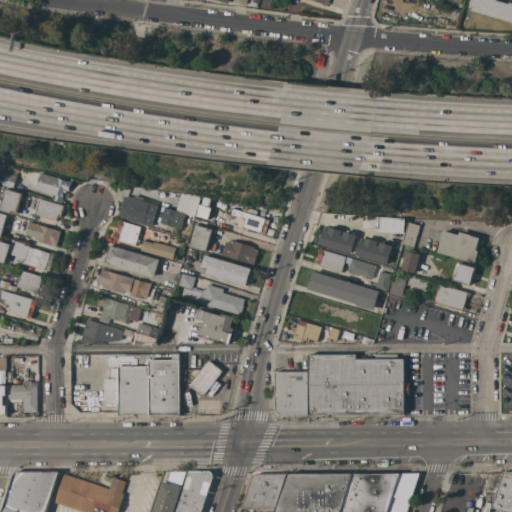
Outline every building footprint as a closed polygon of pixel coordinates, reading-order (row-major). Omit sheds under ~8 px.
[(511,21),(472,10),(474,0),(496,0),(509,4),(509,3),(511,3),(511,21)] [(71,182),(68,191),(66,190),(65,193),(63,192),(62,196),(63,196),(61,202),(53,200),(55,195),(35,189),(40,173),(71,182)] [(16,177),(13,188),(1,184),(3,174),(16,177)] [(21,193),(21,194),(22,195),(21,200),(20,200),(19,203),(20,203),(18,210),(17,209),(16,212),(15,211),(14,214),(0,210),(0,208),(1,206),(0,205),(0,199),(2,200),(6,189),(21,193)] [(120,217),(120,216),(118,215),(123,196),(126,197),(126,196),(133,198),(134,195),(144,198),(143,201),(158,205),(153,223),(154,224),(153,226),(152,225),(152,226),(120,217)] [(63,205),(63,208),(64,208),(62,213),(61,213),(60,217),(58,216),(57,219),(56,220),(34,214),(39,198),(63,205)] [(211,208),(208,219),(196,216),(200,204),(211,208)] [(160,222),(161,218),(158,217),(160,211),(163,212),(164,206),(186,214),(181,229),(160,222)] [(269,220),(265,234),(239,226),(241,221),(237,220),(237,216),(231,214),(233,208),(269,220)] [(0,212),(8,215),(5,225),(4,225),(1,236),(0,235),(0,212)] [(377,232),(378,229),(362,228),(363,216),(404,218),(403,233),(377,232)] [(137,239),(139,240),(138,242),(136,242),(135,245),(118,240),(118,241),(114,239),(116,233),(120,234),(121,231),(116,230),(120,219),(121,219),(121,220),(122,220),(122,221),(141,226),(137,239)] [(60,231),(56,246),(55,245),(54,246),(51,245),(52,244),(31,238),(31,236),(25,235),(29,221),(60,231)] [(413,248),(401,244),(407,222),(419,225),(413,248)] [(212,229),(206,250),(190,245),(196,224),(212,229)] [(319,244),(323,229),(327,231),(329,227),(341,230),(340,234),(342,235),(343,231),(356,235),(351,253),(319,244)] [(459,232),(470,235),(479,238),(478,244),(477,250),(478,251),(475,262),(438,252),(443,231),(458,235),(459,232)] [(355,255),(359,240),(363,241),(365,237),(377,241),(376,245),(378,246),(380,242),(392,246),(387,264),(355,255)] [(154,243),(154,242),(176,248),(172,259),(159,256),(159,252),(141,247),(143,240),(154,243)] [(222,255),(224,246),(223,245),(224,242),(225,242),(225,241),(226,242),(226,241),(230,242),(230,243),(231,240),(254,247),(253,250),(254,250),(254,249),(257,250),(257,251),(258,251),(258,252),(258,254),(257,254),(254,264),(222,255)] [(0,241),(10,244),(4,263),(0,261),(0,241)] [(154,277),(133,271),(132,272),(124,269),(124,268),(104,262),(107,251),(108,252),(110,245),(159,259),(154,277)] [(23,263),(28,246),(49,253),(50,252),(54,253),(49,271),(23,263)] [(320,265),(321,261),(316,260),(318,255),(317,255),(318,250),(320,251),(321,247),(322,247),(322,248),(324,249),(375,265),(375,267),(376,268),(376,270),(374,270),(372,279),(368,277),(367,279),(365,278),(366,277),(354,273),(353,275),(351,274),(352,273),(348,271),(349,266),(348,265),(348,263),(344,262),(341,272),(320,265)] [(414,273),(400,269),(406,250),(409,251),(410,248),(416,250),(415,253),(420,254),(414,273)] [(251,268),(249,274),(250,275),(248,280),(247,280),(246,285),(238,282),(238,281),(228,278),(228,280),(224,279),(224,278),(222,277),(223,273),(217,272),(220,259),(251,268)] [(473,273),(477,274),(475,279),(472,278),(470,284),(453,280),(454,277),(455,277),(458,266),(457,265),(458,263),(467,266),(467,264),(471,265),(471,267),(474,268),(473,273)] [(133,278),(129,292),(124,291),(123,293),(102,287),(103,284),(98,283),(102,269),(133,278)] [(21,270),(43,277),(38,294),(16,287),(21,270)] [(356,305),(357,303),(308,289),(313,271),(379,291),(374,310),(356,305)] [(387,291),(375,288),(380,271),(391,274),(387,291)] [(192,289),(179,285),(183,273),(196,277),(192,289)] [(428,279),(425,290),(407,285),(409,274),(428,279)] [(403,293),(406,294),(405,297),(389,293),(392,281),(395,282),(396,277),(407,280),(403,293)] [(0,286),(0,279),(10,282),(8,289),(0,286)] [(151,283),(147,297),(142,296),(141,298),(130,295),(135,279),(151,283)] [(223,289),(223,292),(245,299),(243,305),(243,306),(241,312),(240,314),(198,302),(200,296),(201,297),(203,289),(206,290),(207,284),(223,289)] [(434,302),(439,284),(471,293),(470,296),(467,296),(464,307),(466,308),(466,310),(434,302)] [(33,299),(35,299),(36,299),(36,301),(38,302),(37,307),(34,306),(31,319),(27,318),(27,316),(8,311),(10,305),(3,303),(4,300),(0,298),(0,294),(1,290),(33,299)] [(129,324),(109,318),(108,323),(98,320),(103,306),(98,305),(101,296),(128,304),(128,305),(141,309),(137,322),(131,320),(129,324)] [(156,311),(160,296),(170,298),(166,314),(156,311)] [(357,312),(354,324),(353,324),(353,325),(348,324),(348,322),(342,320),(341,322),(338,321),(339,319),(335,318),(334,320),(331,319),(332,317),(308,310),(307,311),(304,311),(305,309),(303,309),(303,308),(301,307),(302,305),(304,305),(305,300),(304,300),(304,297),(306,298),(306,297),(357,312)] [(199,334),(201,327),(203,327),(205,320),(196,317),(198,309),(221,315),(222,313),(233,317),(230,327),(235,328),(234,334),(231,333),(228,343),(199,334)] [(161,322),(154,320),(156,313),(164,315),(161,322)] [(379,317),(372,339),(362,336),(365,326),(363,325),(366,313),(379,317)] [(123,330),(123,333),(122,334),(122,336),(121,339),(119,340),(107,342),(103,341),(103,342),(104,342),(104,345),(80,343),(87,319),(123,330)] [(322,327),(317,341),(310,339),(309,339),(311,340),(311,343),(309,342),(309,343),(304,341),(303,343),(293,339),(294,334),(291,333),(293,327),(296,328),(299,320),(322,327)] [(137,332),(136,332),(138,322),(159,329),(156,338),(154,337),(137,332)] [(339,330),(336,340),(328,338),(331,328),(339,330)] [(158,344),(141,344),(134,342),(134,344),(123,344),(123,340),(135,340),(137,332),(154,337),(158,344)] [(172,354),(179,354),(179,415),(150,415),(150,366),(150,359),(172,359),(172,354)] [(408,383),(408,394),(404,394),(404,413),(309,414),(308,371),(308,355),(356,354),(356,359),(357,359),(357,356),(366,356),(366,359),(375,359),(375,354),(397,354),(397,358),(404,358),(404,383),(408,383)] [(203,396),(202,395),(202,396),(193,389),(194,388),(190,385),(209,360),(222,371),(203,396)] [(150,366),(150,415),(134,413),(119,415),(119,403),(119,368),(119,366),(150,366)] [(119,368),(119,403),(104,403),(104,379),(108,379),(108,368),(119,368)] [(309,414),(279,414),(276,411),(276,372),(308,371),(309,414)] [(23,385),(23,380),(31,381),(31,380),(35,380),(35,382),(38,382),(37,412),(33,412),(33,414),(29,413),(29,412),(23,412),(22,403),(23,403),(23,399),(22,399),(22,385),(23,385)] [(22,399),(7,399),(7,384),(22,385),(22,399)] [(180,487),(182,488),(174,511),(153,511),(163,482),(166,483),(170,472),(170,469),(185,469),(185,471),(186,471),(186,472),(180,487)] [(200,511),(175,511),(189,471),(211,471),(213,474),(200,511)] [(495,499),(493,495),(486,495),(486,490),(482,490),(487,474),(487,472),(502,471),(495,499)] [(511,511),(508,511),(492,508),(495,499),(502,471),(511,471),(511,511)] [(46,511),(2,511),(15,474),(16,473),(18,472),(59,472),(46,511)] [(341,511),(354,474),(355,474),(355,472),(397,472),(397,474),(400,474),(387,511),(341,511)] [(277,508),(242,509),(241,508),(251,477),(252,476),(255,473),(257,473),(286,473),(286,474),(288,474),(277,508)] [(354,474),(341,511),(275,511),(277,508),(288,474),(354,474)] [(82,511),(55,503),(64,476),(108,490),(113,478),(126,482),(122,494),(125,495),(118,511),(82,511)]
